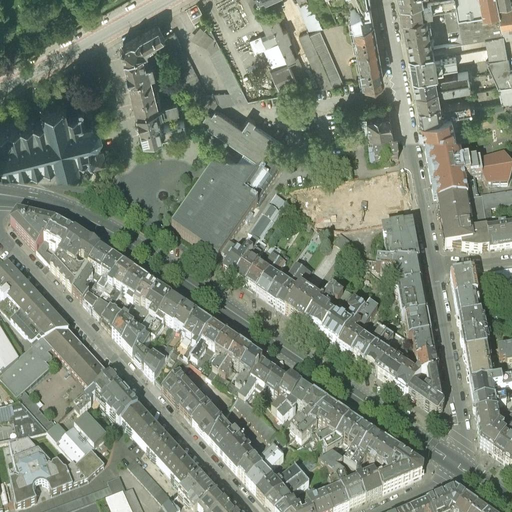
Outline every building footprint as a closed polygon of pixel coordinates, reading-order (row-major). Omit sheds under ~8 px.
[(278,88),(296,81),(288,63),(269,21),(259,0),(247,0),(254,14),(257,13),(266,35),(250,42),(255,54),(264,50),(273,69),(270,70),(278,88)] [(320,31),(308,0),(299,0),(300,1),(296,3),(309,33),(310,35),(320,31)] [(345,0),(350,9),(355,7),(351,0),(345,0)] [(351,0),(355,7),(350,9),(352,23),(372,19),(368,0),(351,0)] [(404,0),(399,1),(402,16),(426,11),(457,5),(456,0),(404,0)] [(456,0),(457,5),(459,18),(498,13),(497,5),(495,0),(456,0)] [(511,2),(510,3),(497,5),(498,13),(503,34),(504,39),(511,37),(511,2)] [(408,51),(432,47),(426,11),(402,16),(408,51)] [(498,13),(459,18),(462,40),(487,37),(503,34),(498,13)] [(278,18),(269,21),(288,63),(296,59),(288,40),(291,39),(287,29),(283,30),(278,18)] [(377,45),(372,19),(352,23),(357,49),(358,54),(377,50),(377,45)] [(121,49),(129,81),(152,74),(155,73),(152,61),(146,64),(143,53),(147,51),(147,48),(165,38),(158,26),(122,45),(121,49)] [(320,31),(310,35),(333,87),(343,86),(320,31)] [(230,105),(249,101),(215,38),(207,47),(229,92),(206,94),(175,33),(167,37),(203,115),(206,109),(211,112),(213,109),(230,105)] [(333,87),(310,35),(309,33),(299,37),(321,89),(333,87)] [(511,84),(511,81),(510,70),(504,39),(503,34),(487,37),(488,49),(490,59),(488,60),(489,64),(500,86),(511,84)] [(408,51),(412,72),(434,69),(488,60),(490,59),(488,49),(436,57),(434,46),(432,47),(408,51)] [(383,79),(377,50),(358,54),(363,82),(383,79)] [(412,72),(415,89),(470,79),(469,71),(436,79),(434,69),(412,72)] [(129,81),(136,111),(160,104),(152,74),(129,81)] [(415,89),(418,103),(439,100),(438,91),(442,90),(446,92),(471,87),(470,79),(415,89)] [(511,84),(500,86),(502,104),(511,102),(511,84)] [(91,167),(90,166),(105,163),(106,163),(106,162),(107,162),(106,161),(103,150),(104,150),(103,148),(103,149),(102,148),(101,148),(101,149),(100,149),(97,139),(99,137),(97,135),(101,130),(103,130),(103,128),(101,127),(99,121),(102,119),(100,118),(98,119),(92,116),(93,113),(91,113),(88,102),(91,101),(93,101),(91,89),(67,95),(67,96),(64,97),(63,95),(61,95),(62,98),(44,102),(43,100),(41,100),(41,103),(39,103),(39,104),(31,106),(31,105),(30,106),(29,107),(30,108),(31,111),(32,114),(31,115),(32,117),(21,120),(21,117),(19,118),(19,120),(9,123),(8,120),(6,121),(7,123),(0,125),(0,160),(1,160),(2,164),(3,168),(2,168),(1,170),(1,173),(3,174),(6,174),(8,171),(7,170),(18,168),(18,170),(20,170),(20,167),(30,165),(31,167),(33,167),(32,164),(43,162),(43,164),(46,163),(45,161),(55,158),(56,162),(58,168),(55,168),(55,170),(58,170),(59,172),(61,172),(60,169),(79,165),(79,167),(81,167),(82,167),(82,168),(83,168),(83,169),(84,168),(86,167),(86,168),(86,169),(85,171),(84,172),(86,174),(88,176),(92,175),(93,172),(93,170),(91,167)] [(418,103),(421,117),(441,114),(450,112),(471,109),(470,102),(440,107),(439,100),(418,103)] [(179,111),(177,101),(160,104),(136,111),(140,125),(160,121),(159,114),(164,113),(165,115),(179,111)] [(243,131),(213,109),(211,112),(206,109),(203,115),(200,120),(232,143),(235,145),(238,147),(232,156),(226,152),(171,232),(220,266),(224,262),(229,265),(235,256),(236,254),(229,249),(281,172),(275,168),(287,151),(256,130),(257,126),(249,121),(243,131)] [(368,128),(370,142),(394,138),(389,115),(381,116),(380,113),(377,112),(374,113),(372,114),(372,117),(362,119),(363,128),(368,128)] [(421,117),(437,207),(464,203),(477,201),(473,179),(480,178),(485,186),(509,186),(511,172),(511,167),(502,156),(481,164),(459,167),(450,112),(441,114),(421,117)] [(160,121),(140,125),(143,139),(159,133),(186,128),(184,120),(161,124),(160,121)] [(394,138),(370,142),(373,156),(369,157),(370,166),(381,164),(382,168),(385,169),(389,169),(391,166),(391,163),(398,162),(394,138)] [(351,218),(399,212),(396,182),(349,187),(350,196),(344,197),(345,212),(350,212),(351,218)] [(482,213),(490,212),(505,210),(511,208),(511,195),(510,196),(481,200),(482,213)] [(248,237),(252,240),(258,245),(286,205),(276,197),(248,237)] [(477,201),(464,203),(469,235),(485,231),(483,220),(482,213),(481,200),(477,201)] [(460,254),(488,254),(485,231),(469,235),(464,203),(437,207),(444,249),(459,247),(460,254)] [(490,231),(491,219),(490,212),(482,213),(483,220),(485,231),(490,231)] [(16,220),(12,229),(37,257),(45,245),(56,229),(41,223),(34,221),(16,220)] [(488,254),(511,250),(511,227),(490,231),(485,231),(488,254)] [(66,232),(56,229),(45,245),(47,247),(54,253),(56,251),(58,253),(62,257),(74,239),(66,232)] [(383,234),(386,265),(418,268),(415,249),(411,229),(399,231),(383,234)] [(62,285),(73,296),(100,256),(87,247),(74,239),(51,273),(62,285)] [(368,259),(342,239),(335,248),(362,269),(368,259)] [(223,274),(234,281),(257,248),(258,245),(252,240),(243,252),(243,257),(241,260),(235,256),(229,265),(223,274)] [(49,261),(45,257),(45,250),(47,247),(45,245),(37,257),(44,264),(51,273),(62,257),(58,253),(55,257),(53,257),(52,260),(49,261)] [(245,289),(257,272),(250,266),(251,264),(254,264),(263,252),(257,248),(234,281),(245,289)] [(272,258),(278,264),(283,256),(276,251),(272,258)] [(100,256),(73,296),(83,307),(87,300),(83,296),(84,294),(82,292),(89,281),(96,287),(112,264),(102,257),(100,256)] [(245,289),(256,296),(278,264),(272,258),(263,268),(262,271),(263,273),(262,276),(257,271),(257,272),(245,289)] [(87,300),(83,307),(88,313),(91,317),(123,272),(115,267),(112,264),(96,287),(93,292),(99,296),(94,302),(89,297),(87,300)] [(267,304),(279,286),(272,280),(273,278),(275,278),(283,268),(278,264),(256,296),(267,304)] [(418,268),(386,265),(376,264),(375,274),(397,275),(399,292),(422,288),(418,268)] [(1,276),(0,276),(0,385),(3,389),(18,368),(3,342),(0,337),(0,297),(1,297),(4,300),(1,303),(4,308),(0,311),(0,314),(34,353),(40,347),(70,337),(42,307),(8,269),(1,276)] [(304,287),(309,280),(294,270),(283,287),(279,286),(267,304),(285,316),(297,298),(292,294),(294,290),(295,290),(300,283),(304,287)] [(123,272),(91,317),(97,323),(101,327),(110,313),(121,297),(131,282),(133,279),(127,275),(123,272)] [(494,276),(472,277),(475,288),(482,287),(484,288),(493,288),(494,276)] [(451,282),(455,304),(473,301),(478,299),(475,288),(472,277),(451,282)] [(135,280),(133,279),(131,282),(121,297),(125,301),(124,305),(132,311),(139,299),(147,288),(135,280)] [(139,299),(132,311),(129,315),(140,323),(145,315),(158,295),(156,294),(147,288),(139,299)] [(427,320),(422,288),(399,292),(396,292),(401,325),(404,324),(427,320)] [(335,307),(341,298),(331,291),(319,309),(305,330),(321,341),(332,325),(327,322),(327,318),(323,316),(331,305),(335,307)] [(335,307),(341,312),(350,298),(344,294),(341,298),(335,307)] [(146,322),(139,334),(147,339),(171,304),(169,303),(158,295),(145,315),(152,319),(149,323),(146,322)] [(305,330),(319,309),(298,295),(297,298),(285,316),(305,330)] [(455,304),(459,324),(478,320),(473,301),(455,304)] [(173,306),(171,304),(147,339),(151,343),(153,345),(161,332),(159,331),(163,327),(173,333),(185,314),(173,306)] [(362,345),(354,338),(359,331),(361,333),(373,316),(375,312),(369,306),(363,314),(337,352),(351,361),(362,345)] [(337,352),(363,314),(354,307),(348,314),(351,318),(343,329),(332,325),(321,341),(337,352)] [(124,323),(110,313),(101,327),(103,329),(113,340),(124,323)] [(183,343),(196,321),(195,320),(185,314),(173,333),(176,336),(173,341),(181,346),(183,343)] [(427,320),(404,324),(408,346),(413,345),(431,341),(427,320)] [(459,324),(461,338),(473,336),(474,340),(486,337),(484,326),(481,325),(480,320),(478,320),(459,324)] [(196,321),(183,343),(198,352),(211,331),(207,329),(201,325),(196,321)] [(132,335),(125,329),(127,325),(124,323),(113,340),(114,342),(122,351),(132,335)] [(190,370),(194,372),(204,357),(201,356),(204,352),(215,358),(226,341),(218,336),(213,332),(211,331),(198,352),(187,368),(190,370)] [(132,335),(122,351),(124,353),(132,362),(144,344),(132,335)] [(370,350),(362,345),(351,361),(363,370),(384,339),(378,335),(371,345),(371,349),(370,350)] [(461,338),(465,358),(486,354),(486,349),(489,349),(486,337),(474,340),(473,336),(461,338)] [(34,353),(18,368),(3,389),(25,413),(48,438),(56,431),(39,414),(41,413),(25,397),(51,374),(45,369),(52,363),(48,359),(52,355),(91,398),(109,381),(70,337),(40,347),(34,353)] [(151,343),(147,339),(144,344),(132,362),(134,364),(144,375),(153,362),(143,356),(151,343)] [(381,375),(390,362),(378,356),(380,353),(383,355),(390,344),(384,339),(363,370),(378,380),(381,375)] [(226,341),(215,358),(222,362),(220,365),(217,363),(210,375),(212,376),(218,380),(238,349),(235,347),(227,342),(226,341)] [(431,341),(413,345),(416,366),(435,363),(431,341)] [(240,350),(238,349),(218,380),(224,385),(231,374),(229,371),(231,368),(239,376),(240,374),(250,357),(248,356),(240,350)] [(511,349),(499,352),(501,363),(507,362),(510,383),(511,382),(511,349)] [(158,366),(153,362),(144,375),(151,383),(154,386),(174,357),(166,351),(158,366)] [(407,359),(402,352),(393,365),(390,362),(381,375),(378,380),(395,391),(407,373),(401,369),(407,359)] [(465,358),(471,390),(492,386),(487,354),(486,354),(465,358)] [(250,357),(240,374),(245,379),(244,382),(240,381),(235,389),(230,397),(238,402),(238,400),(262,365),(261,365),(252,358),(250,357)] [(435,363),(416,366),(417,375),(415,378),(420,382),(421,380),(437,378),(435,363)] [(238,400),(246,405),(256,391),(262,396),(264,392),(276,375),(274,373),(262,365),(238,400)] [(190,370),(180,380),(186,387),(197,374),(194,372),(190,370)] [(409,400),(420,382),(415,378),(407,373),(395,391),(409,400)] [(276,375),(264,392),(277,402),(289,383),(287,382),(276,375)] [(221,390),(224,385),(218,380),(212,376),(208,383),(221,390)] [(443,411),(437,378),(421,380),(420,382),(409,400),(437,420),(443,411)] [(209,413),(186,387),(180,380),(163,395),(191,426),(192,428),(209,413)] [(109,381),(91,398),(73,415),(80,421),(92,409),(91,407),(98,400),(104,406),(119,391),(109,381)] [(471,390),(474,407),(494,404),(493,393),(497,391),(499,394),(511,391),(511,382),(510,383),(492,386),(471,390)] [(289,383),(277,402),(281,404),(270,414),(277,421),(290,408),(301,392),(299,390),(289,383)] [(0,415),(25,413),(3,389),(0,385),(0,415)] [(231,387),(226,393),(230,397),(235,389),(231,387)] [(139,412),(119,391),(104,406),(98,411),(119,432),(121,430),(139,412)] [(290,408),(277,421),(284,429),(299,415),(301,417),(302,416),(313,399),(303,393),(301,392),(290,408)] [(313,399),(302,416),(307,420),(302,424),(300,422),(289,433),(295,440),(327,409),(325,408),(319,404),(313,399)] [(474,407),(477,421),(496,418),(500,418),(498,414),(495,414),(495,410),(506,409),(505,402),(494,404),(474,407)] [(327,409),(295,440),(303,448),(320,433),(316,430),(318,427),(326,432),(338,416),(334,414),(329,410),(327,409)] [(500,418),(496,418),(497,430),(504,434),(502,437),(505,441),(511,431),(511,410),(507,417),(500,418)] [(182,494),(200,479),(185,463),(161,437),(139,412),(121,430),(182,494)] [(25,413),(0,415),(0,425),(14,422),(18,444),(27,442),(48,438),(25,413)] [(221,427),(209,413),(192,428),(194,429),(209,446),(221,427)] [(338,416),(326,432),(326,435),(322,437),(324,441),(316,446),(319,453),(323,451),(337,442),(350,425),(348,423),(338,416)] [(482,450),(494,458),(505,441),(502,437),(504,434),(497,430),(496,418),(477,421),(482,450)] [(67,439),(57,448),(72,467),(75,471),(91,457),(105,443),(86,422),(67,439)] [(337,442),(323,451),(328,458),(345,448),(348,450),(361,433),(352,426),(350,425),(337,442)] [(221,427),(209,446),(224,462),(239,479),(253,462),(245,455),(247,451),(232,437),(229,438),(221,427)] [(58,429),(56,431),(48,438),(57,448),(67,439),(58,429)] [(494,458),(505,466),(511,455),(511,445),(509,444),(510,443),(511,443),(511,431),(505,441),(494,458)] [(361,433),(348,450),(354,453),(348,461),(343,468),(350,472),(372,441),(370,439),(363,434),(361,433)] [(271,450),(277,457),(286,449),(276,439),(268,447),(271,450)] [(374,442),(372,441),(350,472),(354,478),(367,462),(372,467),(384,448),(379,445),(374,442)] [(18,444),(8,447),(16,478),(19,481),(17,484),(15,483),(10,484),(17,511),(36,506),(33,493),(34,490),(38,487),(43,487),(46,490),(50,498),(85,484),(102,469),(91,457),(75,471),(72,467),(65,474),(58,467),(54,467),(52,471),(49,470),(50,467),(27,442),(18,444)] [(385,450),(384,448),(372,467),(369,470),(374,473),(376,470),(385,477),(388,475),(398,458),(391,453),(385,450)] [(253,462),(239,479),(245,485),(246,487),(277,457),(271,450),(258,463),(259,465),(256,468),(253,462)] [(342,454),(334,460),(341,467),(343,468),(348,461),(342,454)] [(277,457),(246,487),(248,489),(256,497),(270,483),(264,476),(266,474),(269,477),(283,463),(277,457)] [(400,459),(398,458),(388,475),(385,477),(375,482),(382,498),(421,480),(422,474),(400,459)] [(308,461),(295,472),(302,480),(318,467),(309,460),(308,461)] [(334,460),(320,468),(329,477),(336,483),(348,511),(350,511),(352,511),(366,505),(357,485),(348,489),(344,478),(336,472),(341,467),(334,460)] [(171,505),(173,503),(135,461),(126,470),(164,511),(171,505)] [(270,483),(256,497),(263,506),(265,508),(302,480),(295,472),(274,487),(270,483)] [(80,511),(97,505),(105,502),(123,495),(125,494),(119,478),(103,485),(105,488),(46,511),(80,511)] [(374,478),(357,485),(366,505),(368,504),(382,498),(375,482),(374,478)] [(182,494),(177,498),(189,511),(198,511),(216,497),(200,479),(182,494)] [(302,480),(265,508),(268,511),(284,511),(293,507),(289,503),(309,488),(302,480)] [(331,496),(324,500),(329,511),(348,511),(336,483),(328,487),(331,496)] [(125,494),(123,495),(130,511),(139,511),(131,492),(125,494)] [(109,511),(130,511),(123,495),(105,502),(109,511)] [(229,511),(216,497),(198,511),(229,511)] [(439,503),(426,509),(427,511),(459,511),(465,504),(454,497),(439,503)] [(306,506),(308,511),(329,511),(324,500),(313,505),(312,503),(306,506)]
